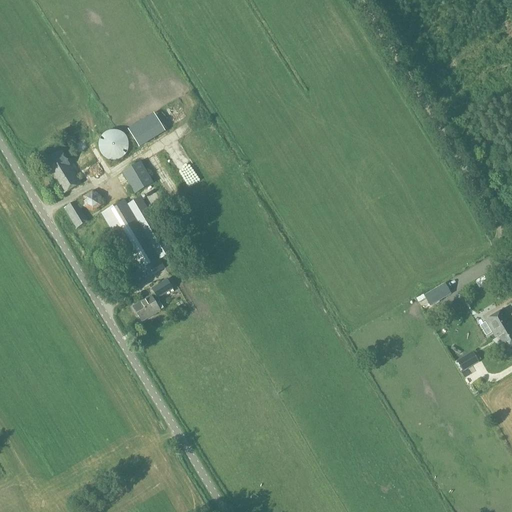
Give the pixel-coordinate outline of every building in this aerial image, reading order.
[(154,107),(162,124),(169,120),(167,115),(173,113),(163,93),(156,96),(160,104),(154,107)] [(184,93),(176,99),(189,117),(198,111),(184,93)] [(130,121),(137,115),(131,108),(125,113),(130,121)] [(140,149),(166,132),(154,114),(128,130),(140,149)] [(99,145),(99,146),(99,147),(99,148),(100,149),(100,150),(100,152),(101,153),(101,154),(102,154),(102,155),(103,156),(104,157),(105,158),(106,159),(107,160),(109,161),(110,161),(112,161),(113,161),(115,161),(117,161),(118,161),(119,161),(121,160),(123,159),(124,158),(126,156),(127,155),(128,154),(128,153),(128,152),(129,151),(129,150),(129,149),(129,148),(129,146),(129,145),(129,144),(129,143),(129,142),(129,141),(128,139),(127,138),(126,137),(125,136),(124,135),(122,134),(121,133),(119,132),(117,132),(116,131),(114,131),(113,131),(112,131),(110,132),(109,132),(107,133),(106,134),(105,135),(103,136),(102,138),(101,139),(101,140),(100,141),(100,142),(100,143),(100,144),(99,145)] [(80,171),(96,160),(90,150),(73,161),(80,171)] [(82,185),(71,166),(62,151),(43,163),(52,178),(63,197),(82,185)] [(123,173),(136,195),(154,184),(141,162),(123,173)] [(93,213),(103,207),(103,197),(93,192),(84,197),(84,207),(93,213)] [(161,260),(174,253),(142,198),(128,206),(125,201),(102,214),(143,283),(166,269),(161,260)] [(77,202),(65,209),(77,230),(90,222),(77,202)] [(133,278),(126,265),(118,270),(125,282),(133,278)] [(155,296),(152,297),(134,308),(142,323),(161,312),(160,311),(164,309),(159,300),(168,294),(169,296),(175,292),(166,277),(150,287),(155,296)] [(451,295),(444,284),(424,296),(430,307),(451,295)] [(511,322),(505,311),(486,322),(495,337),(496,336),(506,352),(511,348),(511,322)] [(479,319),(454,334),(459,343),(484,328),(479,319)] [(456,368),(465,364),(463,359),(454,363),(456,368)]
